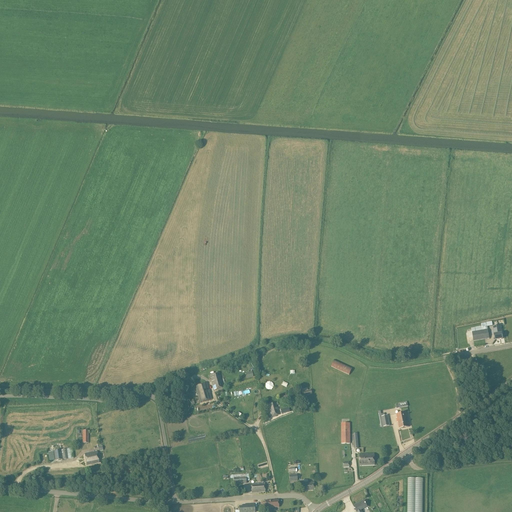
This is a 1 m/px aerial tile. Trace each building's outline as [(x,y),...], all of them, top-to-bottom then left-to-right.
[(489,338),(487,329),(486,323),(481,324),(482,330),(472,332),(473,341),(489,338)] [(502,338),(501,333),(500,325),(493,326),(494,334),(495,340),(502,338)] [(353,368),(334,359),(331,367),(349,375),(353,368)] [(223,388),(219,372),(210,375),(214,390),(223,388)] [(211,399),(207,383),(195,386),(200,403),(211,399)] [(279,414),(276,403),(267,405),(271,417),(279,414)] [(381,414),(381,411),(378,412),(379,415),(379,417),(378,418),(379,422),(380,422),(381,427),(389,426),(388,416),(384,416),(384,414),(381,414)] [(409,427),(406,412),(396,414),(399,429),(409,427)] [(350,443),(350,423),(341,423),(341,443),(350,443)] [(68,459),(67,449),(53,451),(54,461),(68,459)] [(99,463),(97,452),(84,454),(86,465),(99,463)] [(375,465),(374,453),(359,454),(360,466),(375,465)] [(246,483),(246,474),(234,475),(234,484),(246,483)] [(408,478),(406,511),(422,511),(423,478),(408,478)] [(315,490),(314,482),(302,483),(303,491),(315,490)] [(265,492),(264,483),(251,484),(252,493),(265,492)] [(279,507),(278,500),(265,501),(265,503),(261,503),(261,507),(265,507),(265,508),(279,507)] [(367,506),(364,500),(353,506),(357,511),(362,511),(361,509),(367,506)]
